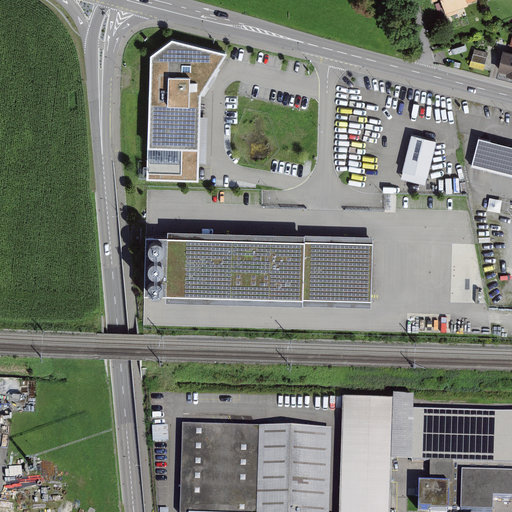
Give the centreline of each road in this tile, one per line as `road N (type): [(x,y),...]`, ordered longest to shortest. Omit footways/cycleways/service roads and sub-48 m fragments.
road 1 (secondary): [(113,0),(101,44),(103,138),(135,511)]
road 2 (secondary): [(511,96),(140,0)]
road 3 (unknown): [(328,75),(235,67),(219,125),(225,147),(241,162),(326,177)]
